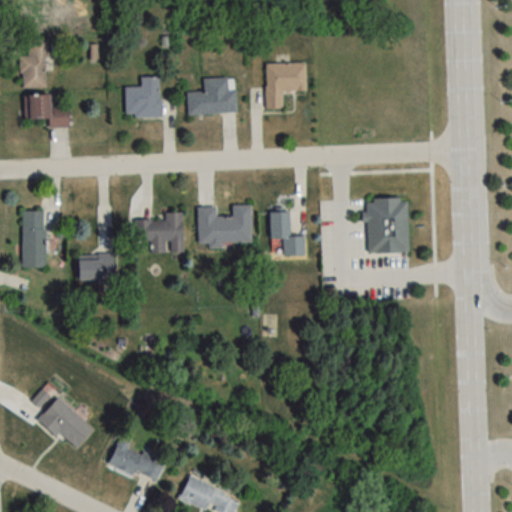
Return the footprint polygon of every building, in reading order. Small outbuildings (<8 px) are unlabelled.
[(17,0),(18,26),(41,25),(41,2),(50,2),(50,0),(17,0)] [(46,87),(45,39),(26,39),(26,55),(19,56),(19,87),(46,87)] [(263,64),(264,111),(281,110),(281,92),(304,91),(304,63),(263,64)] [(139,77),(139,87),(123,87),(123,117),(158,117),(158,77),(139,77)] [(235,113),(234,77),(202,78),(203,92),(185,92),(186,114),(235,113)] [(47,118),(47,126),(67,126),(67,107),(49,107),(49,94),(22,94),(23,118),(47,118)] [(407,199),(365,199),(365,252),(407,252),(407,199)] [(249,205),(230,205),(230,217),(214,217),(214,207),(196,207),(196,244),(249,244),(249,205)] [(43,211),(21,211),(21,267),(43,267),(43,211)] [(268,212),(268,239),(281,239),(281,255),(303,255),(302,236),(288,236),(287,211),(268,212)] [(163,213),(163,220),(133,220),(133,241),(150,241),(150,253),(182,253),(182,213),(163,213)] [(95,260),(76,260),(76,282),(112,282),(112,253),(95,253),(95,260)] [(85,424),(42,387),(31,401),(42,411),(35,419),(66,446),(85,424)] [(150,460),(152,455),(117,440),(106,465),(131,476),(133,471),(156,480),(163,466),(150,460)] [(177,498),(208,511),(233,511),(238,500),(186,477),(177,498)]
